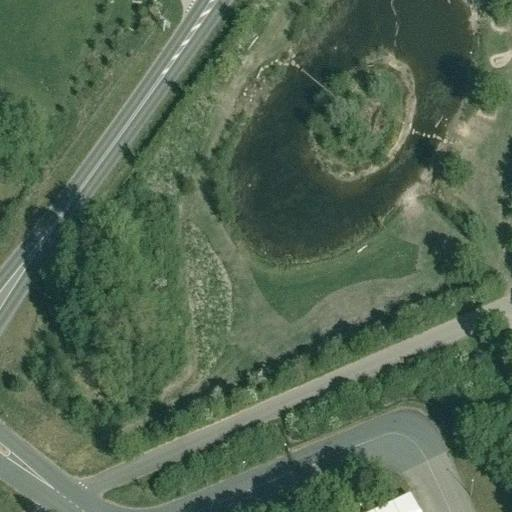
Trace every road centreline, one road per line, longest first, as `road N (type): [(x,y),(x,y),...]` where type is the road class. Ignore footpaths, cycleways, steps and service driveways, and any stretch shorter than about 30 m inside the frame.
road 1 (unclassified): [(64,496),(511,305)]
road 2 (primary): [(51,229),(213,0)]
